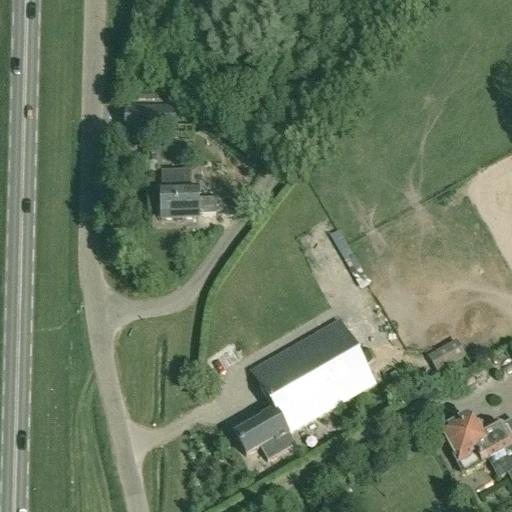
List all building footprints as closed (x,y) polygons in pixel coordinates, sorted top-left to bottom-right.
[(142,111),(142,135),(157,135),(157,117),(173,117),(173,111),(142,111)] [(244,171),(263,179),(267,170),(248,161),(244,171)] [(213,180),(227,186),(233,171),(219,165),(213,180)] [(198,217),(215,217),(215,202),(197,202),(197,191),(190,191),(190,174),(161,175),(162,191),(160,191),(161,223),(198,222),(198,217)] [(233,438),(245,458),(275,441),(271,434),(281,428),(287,439),(376,387),(339,323),(249,374),(273,416),(264,422),(263,421),(233,438)] [(438,376),(465,359),(454,341),(427,358),(438,376)] [(474,430),(470,422),(464,421),(439,435),(462,476),(488,462),(496,479),(500,480),(510,474),(511,477),(511,443),(503,427),(496,425),(482,432),(479,427),(474,430)]
